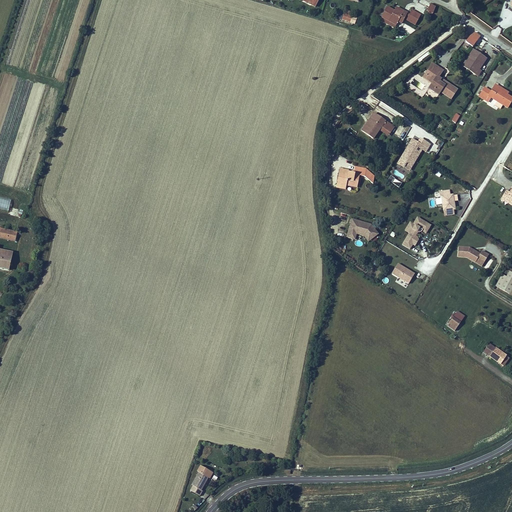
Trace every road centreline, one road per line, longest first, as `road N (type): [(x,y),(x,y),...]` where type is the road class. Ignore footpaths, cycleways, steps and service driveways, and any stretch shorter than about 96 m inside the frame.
road 1 (secondary): [(210,511),(251,483),(419,476),(511,443)]
road 2 (track): [(465,17),(341,108),(328,130),(328,153)]
road 3 (unknown): [(511,149),(441,261)]
